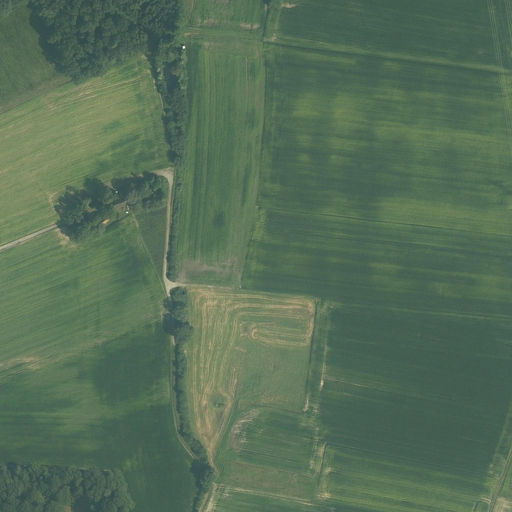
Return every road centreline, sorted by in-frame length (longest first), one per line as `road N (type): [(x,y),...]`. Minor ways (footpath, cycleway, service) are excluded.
road 1 (track): [(0,112),(182,29),(266,38)]
road 2 (track): [(66,222),(83,235),(182,199)]
